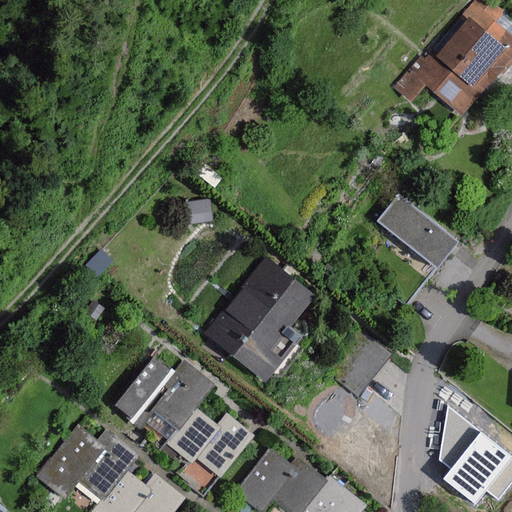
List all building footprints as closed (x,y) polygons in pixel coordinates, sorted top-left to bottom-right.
[(489,0),(479,0),(474,6),(429,61),(425,57),(401,86),(415,98),(429,82),(465,111),(510,57),(511,54),(511,36),(496,23),(507,10),(489,0)] [(382,220),(418,249),(388,284),(411,303),(462,243),(403,194),(382,220)] [(268,263),(213,333),(270,378),(300,340),(285,329),(310,297),(268,263)] [(361,394),(395,353),(366,329),(332,370),(361,394)] [(188,360),(176,374),(156,358),(120,402),(143,420),(156,405),(183,427),(200,407),(218,385),(188,360)] [(200,407),(183,427),(172,440),(196,459),(200,453),(226,474),(258,435),(232,414),(222,425),(200,407)] [(85,426),(46,474),(68,492),(82,475),(108,496),(130,469),(143,454),(111,428),(102,440),(85,426)] [(264,507),(273,496),(292,511),(301,511),(329,478),(301,456),(295,463),(276,448),(242,489),(247,493),(238,503),(248,511),(253,511),(260,504),(264,507)] [(160,475),(150,486),(130,469),(108,496),(94,511),(172,511),(186,496),(160,475)] [(359,511),(367,503),(332,474),(329,478),(301,511),(359,511)]
